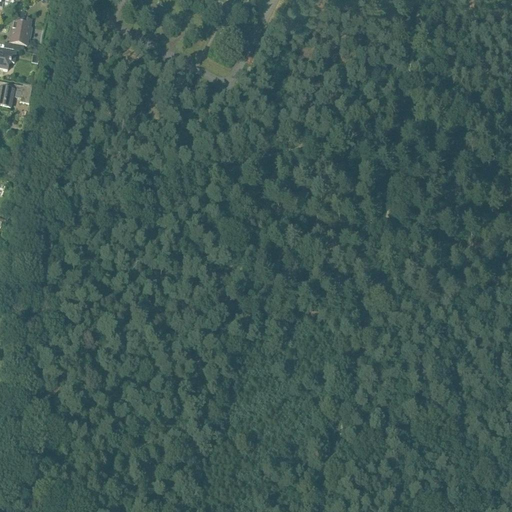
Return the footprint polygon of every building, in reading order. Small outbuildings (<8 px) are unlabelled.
[(12,10),(18,6),(16,4),(22,0),(0,0),(0,9),(2,10),(3,4),(10,5),(12,10)] [(24,47),(26,48),(27,42),(30,42),(32,30),(30,28),(31,22),(23,21),(22,25),(13,24),(10,45),(17,46),(16,52),(23,53),(24,47)] [(32,55),(39,56),(41,49),(34,48),(32,55)] [(14,65),(16,54),(0,51),(0,71),(7,72),(9,64),(14,65)] [(39,57),(33,56),(31,65),(37,66),(39,57)] [(7,85),(6,91),(0,89),(0,108),(10,110),(12,99),(20,100),(20,104),(29,106),(32,87),(23,86),(23,88),(7,85)]
